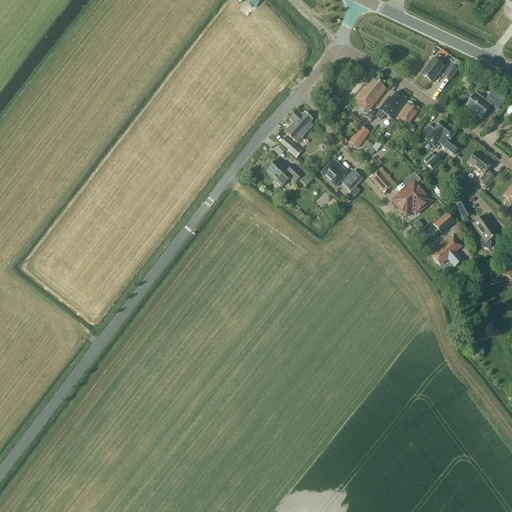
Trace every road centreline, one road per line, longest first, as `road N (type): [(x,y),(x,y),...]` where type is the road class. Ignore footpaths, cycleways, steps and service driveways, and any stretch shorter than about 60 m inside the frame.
road 1 (tertiary): [(0,472),(300,92)]
road 2 (residential): [(511,165),(337,43)]
road 3 (residential): [(415,235),(300,92)]
road 4 (secondary): [(511,69),(361,0)]
